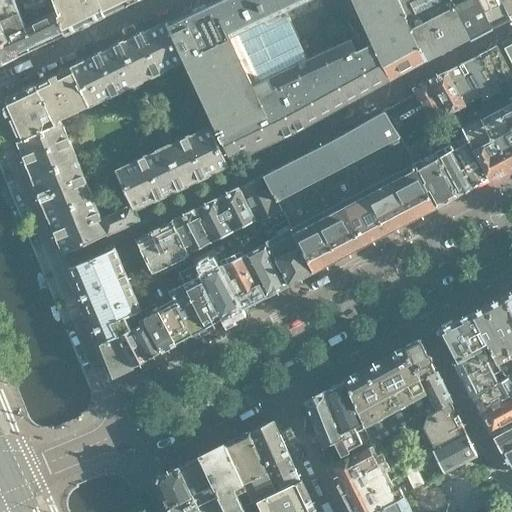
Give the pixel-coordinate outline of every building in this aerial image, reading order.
[(58,15),(51,0),(0,0),(0,64),(65,34),(56,16),(58,15)] [(88,23),(77,0),(51,0),(58,15),(56,16),(65,34),(88,23)] [(77,0),(88,23),(117,9),(112,0),(77,0)] [(135,0),(112,0),(117,9),(135,0)] [(426,60),(398,0),(211,0),(166,22),(165,22),(183,60),(231,162),(279,140),(278,140),(280,139),(279,137),(287,134),(287,133),(290,131),(292,133),(294,132),(375,88),(373,86),(367,75),(375,72),(380,83),(388,79),(389,80),(391,79),(426,60)] [(468,38),(451,0),(398,0),(426,60),(442,51),(442,50),(449,46),(449,47),(468,38)] [(492,29),(478,0),(451,0),(468,38),(469,41),(492,29)] [(478,0),(492,29),(509,20),(500,0),(478,0)] [(511,18),(511,0),(500,0),(509,20),(511,18)] [(121,90),(183,60),(165,22),(164,23),(164,22),(155,27),(143,33),(103,52),(69,68),(85,107),(121,90)] [(511,39),(503,44),(511,61),(511,39)] [(511,91),(511,74),(496,45),(480,53),(500,92),(503,97),(511,91)] [(500,92),(480,53),(463,62),(481,96),(483,101),(500,92)] [(481,96),(463,62),(446,71),(464,105),(481,96)] [(85,107),(69,68),(34,85),(50,124),(61,119),(85,107)] [(464,105),(446,71),(445,71),(444,72),(445,73),(433,79),(429,80),(447,114),(464,105)] [(447,114),(429,80),(427,81),(428,81),(416,88),(416,87),(413,89),(412,89),(411,89),(413,93),(429,123),(447,114)] [(34,85),(6,99),(3,107),(17,140),(50,124),(34,85)] [(511,91),(503,97),(499,99),(511,123),(511,91)] [(429,123),(413,93),(411,94),(411,95),(386,110),(385,109),(384,110),(400,139),(429,123)] [(511,123),(499,99),(479,109),(506,161),(505,161),(508,166),(507,166),(508,167),(511,164),(511,123)] [(506,161),(479,109),(458,120),(488,177),(503,170),(502,163),(505,161),(506,161)] [(416,167),(405,148),(400,139),(384,110),(382,111),(383,111),(361,124),(360,123),(359,124),(359,125),(336,138),(335,137),(334,138),(334,139),(311,151),(310,150),(308,151),(309,152),(287,163),(286,162),(284,163),(285,164),(274,170),(273,169),(272,170),(265,174),(265,173),(262,175),(242,186),(241,186),(240,186),(256,218),(255,219),(260,229),(285,216),(289,223),(293,232),(318,219),(342,206),(362,244),(387,231),(367,193),(391,180),(416,167)] [(77,158),(69,138),(61,119),(50,124),(17,140),(33,178),(77,158)] [(488,177),(458,120),(442,129),(451,145),(452,145),(473,185),(488,177)] [(228,165),(211,126),(168,146),(186,184),(197,179),(198,180),(207,176),(206,175),(228,165)] [(473,185),(452,145),(451,145),(442,129),(427,137),(438,156),(457,194),(473,185)] [(457,194),(438,156),(431,160),(421,140),(405,148),(416,167),(436,205),(457,194)] [(186,184),(168,146),(115,170),(130,204),(133,209),(155,199),(164,195),(175,190),(186,185),(186,184)] [(92,196),(77,158),(33,178),(39,193),(42,192),(45,199),(42,200),(48,216),(92,196)] [(436,205),(416,167),(391,180),(411,218),(436,205)] [(411,218),(391,180),(367,193),(387,231),(411,218)] [(256,218),(240,186),(239,187),(240,187),(238,188),(238,187),(217,198),(233,230),(255,219),(256,218)] [(115,230),(138,219),(133,209),(130,204),(101,218),(92,196),(48,216),(64,254),(108,233),(115,230)] [(233,230),(217,198),(195,209),(211,241),(233,230)] [(362,244),(342,206),(318,219),(338,257),(362,244)] [(211,241),(195,209),(173,220),(188,252),(211,241)] [(338,257),(318,219),(293,232),(313,270),(338,257)] [(188,252),(173,220),(136,238),(152,271),(166,264),(168,267),(176,263),(174,260),(189,253),(188,252)] [(313,270),(293,232),(289,223),(264,236),(267,241),(288,283),(313,270)] [(288,283),(267,241),(244,253),(266,295),(288,283)] [(135,297),(115,248),(70,267),(90,317),(135,297)] [(266,295),(244,253),(221,266),(243,307),(266,295)] [(221,318),(199,276),(193,264),(184,269),(190,280),(189,280),(194,290),(196,289),(198,292),(190,296),(206,326),(221,318)] [(243,307),(221,266),(221,265),(199,276),(221,318),(243,307)] [(152,296),(167,288),(163,280),(148,288),(149,291),(152,296)] [(206,326),(190,296),(184,283),(168,291),(173,299),(191,334),(206,326)] [(157,307),(152,296),(149,291),(135,297),(140,310),(143,317),(161,350),(176,342),(157,307)] [(511,291),(503,296),(511,312),(511,291)] [(511,312),(503,296),(487,304),(509,347),(511,351),(511,312)] [(125,317),(134,313),(140,310),(135,297),(90,317),(102,344),(118,336),(111,323),(125,317)] [(191,334),(173,299),(157,307),(176,342),(191,334)] [(509,347),(487,304),(471,313),(492,353),(497,362),(505,358),(501,351),(509,347)] [(161,350),(143,317),(140,310),(134,313),(140,324),(131,328),(147,358),(161,350)] [(492,353),(471,313),(456,321),(473,352),(476,350),(483,347),(488,355),(492,353)] [(147,358),(131,328),(125,317),(111,323),(118,336),(133,365),(147,358)] [(473,352),(456,321),(437,330),(454,362),(473,352)] [(133,365),(118,336),(102,344),(114,375),(133,365)] [(436,371),(421,340),(405,348),(420,378),(436,371)] [(433,403),(420,378),(405,348),(365,370),(392,425),(433,403)] [(500,380),(492,366),(497,363),(497,362),(492,353),(488,355),(481,359),(476,350),(473,352),(454,362),(471,395),(500,380)] [(392,425),(365,370),(345,381),(365,426),(368,434),(369,436),(392,425)] [(451,402),(444,387),(436,371),(420,378),(433,403),(436,410),(451,402)] [(479,410),(511,392),(511,391),(505,378),(500,380),(471,395),(479,410)] [(365,426),(345,381),(324,391),(348,446),(362,440),(365,448),(373,444),(369,436),(368,434),(360,437),(357,429),(365,426)] [(350,450),(348,446),(324,391),(305,401),(323,446),(334,440),(342,454),(350,450)] [(511,421),(511,392),(479,410),(492,433),(511,421)] [(465,429),(451,402),(436,410),(424,415),(421,434),(422,437),(426,435),(432,447),(465,430),(465,429)] [(301,479),(273,419),(250,431),(277,490),(301,479)] [(511,421),(492,433),(511,471),(511,421)] [(477,455),(472,444),(465,430),(432,447),(444,472),(445,472),(477,455),(476,455),(477,455)] [(277,490),(250,431),(226,443),(253,502),(258,499),(277,490)] [(342,483),(386,460),(378,442),(373,444),(365,448),(333,465),(342,483)] [(316,511),(315,508),(307,511),(263,511),(258,499),(253,502),(226,443),(181,466),(195,495),(202,511),(316,511)] [(351,500),(395,477),(386,460),(342,483),(351,500)] [(195,495),(181,466),(161,476),(159,482),(169,507),(195,495)] [(357,511),(371,511),(399,497),(404,495),(395,477),(351,500),(357,511)] [(301,479),(277,490),(258,499),(263,511),(307,511),(315,508),(301,479)] [(202,511),(195,495),(169,507),(171,511),(202,511)] [(418,511),(414,501),(403,506),(399,497),(371,511),(418,511)]
